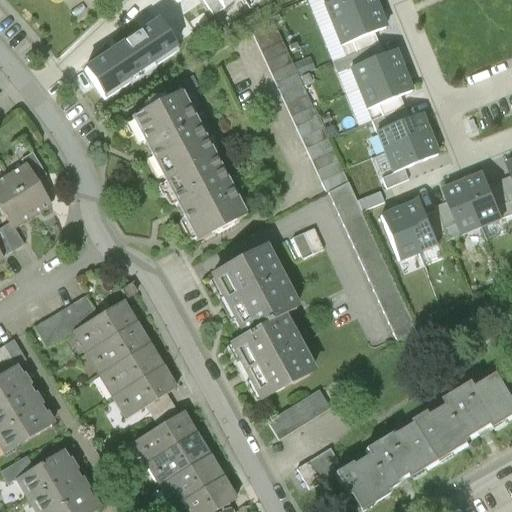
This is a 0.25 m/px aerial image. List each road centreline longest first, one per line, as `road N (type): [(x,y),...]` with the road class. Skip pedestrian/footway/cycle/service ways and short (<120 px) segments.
road 1 (residential): [(106,248),(150,278),(282,511)]
road 2 (residential): [(33,97),(69,147),(106,248)]
road 3 (residential): [(33,97),(136,0)]
road 4 (residential): [(106,248),(0,316)]
